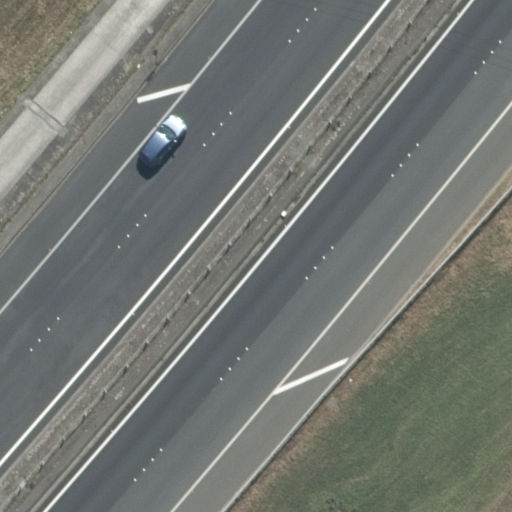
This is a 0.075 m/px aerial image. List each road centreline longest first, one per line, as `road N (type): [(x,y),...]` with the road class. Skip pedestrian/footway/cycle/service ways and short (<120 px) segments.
road 1 (trunk): [(511,21),(104,511)]
road 2 (trunk): [(0,385),(321,0)]
